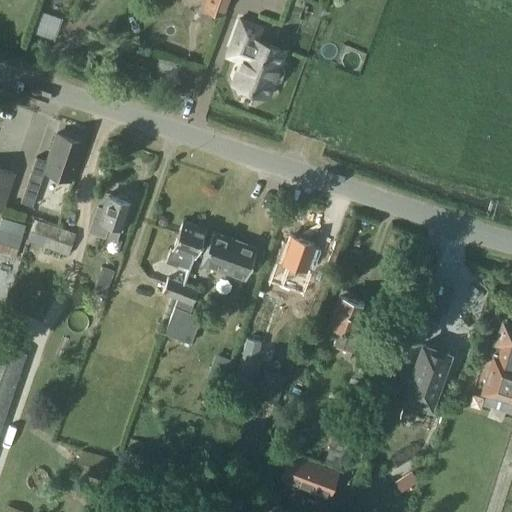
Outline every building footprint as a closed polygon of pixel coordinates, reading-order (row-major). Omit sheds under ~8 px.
[(206,0),(205,5),(223,12),(227,0),(206,0)] [(224,57),(238,62),(230,85),(270,100),(277,82),(282,80),(285,70),(283,66),(289,48),(260,38),(265,25),(240,16),(224,57)] [(48,160),(36,156),(21,202),(33,206),(44,172),(71,181),(84,142),(57,133),(48,160)] [(0,167),(0,206),(1,207),(14,172),(0,167)] [(89,231),(105,236),(106,235),(117,239),(121,228),(131,201),(108,193),(104,207),(98,205),(89,231)] [(29,235),(38,238),(37,243),(69,255),(76,233),(35,218),(29,235)] [(179,264),(189,268),(193,256),(204,228),(184,220),(173,248),(171,247),(165,261),(178,266),(179,264)] [(257,247),(212,231),(201,261),(246,278),(257,247)] [(273,270),(282,274),(280,280),(301,287),(316,244),(291,235),(289,243),(283,241),(273,270)] [(102,266),(95,285),(107,290),(114,270),(102,266)] [(183,283),(169,278),(164,292),(178,297),(183,283)] [(430,283),(424,300),(426,303),(445,309),(452,290),(450,287),(434,281),(430,283)] [(198,289),(183,283),(178,297),(177,298),(175,305),(191,311),(194,303),(198,289)] [(329,324),(340,328),(334,343),(351,349),(357,336),(363,332),(367,323),(365,318),(359,316),(365,303),(351,298),(353,293),(343,288),(329,324)] [(188,342),(191,343),(202,316),(191,311),(175,305),(166,326),(164,332),(188,342)] [(488,353),(492,354),(480,393),(511,403),(511,323),(504,321),(497,342),(491,341),(488,353)] [(247,337),(236,381),(250,384),(261,340),(247,337)] [(408,397),(406,402),(410,410),(418,413),(426,409),(427,404),(431,406),(450,353),(446,352),(443,344),(435,341),(427,345),(423,343),(405,396),(408,397)] [(351,376),(336,425),(324,460),(341,466),(352,431),(355,433),(371,382),(369,382),(379,346),(367,342),(356,378),(351,376)] [(0,430),(27,352),(0,343),(0,430)] [(254,396),(278,404),(287,375),(264,367),(254,396)] [(75,475),(104,483),(111,458),(82,450),(75,475)] [(339,470),(289,451),(279,480),(329,498),(339,470)]
